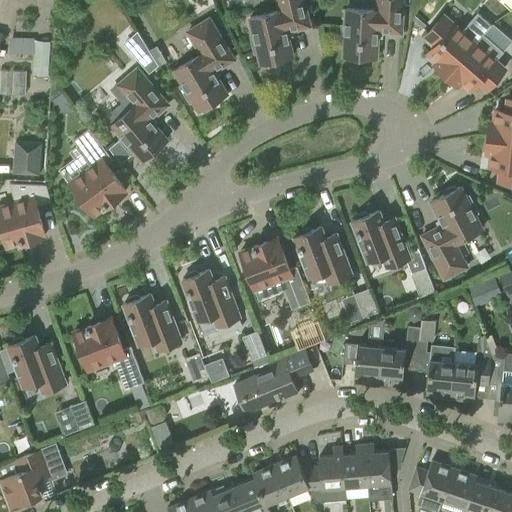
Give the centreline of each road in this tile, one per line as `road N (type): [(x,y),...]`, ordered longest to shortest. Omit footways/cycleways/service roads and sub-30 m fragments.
road 1 (residential): [(186,224),(243,144),(275,127),(318,111),(369,106),(388,115),(395,143),(375,166),(250,197)]
road 2 (residential): [(142,478),(345,408),(376,409),(511,453)]
road 3 (residential): [(186,224),(122,259),(0,302)]
